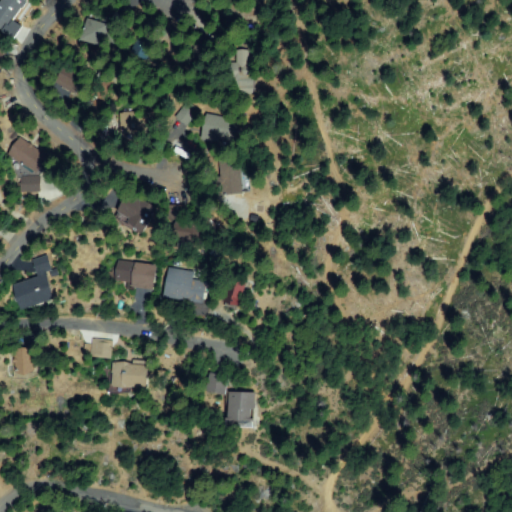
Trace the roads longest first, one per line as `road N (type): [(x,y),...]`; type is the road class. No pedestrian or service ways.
road 1 (residential): [(0,237),(67,198),(81,180),(76,149),(23,86),(17,60),(20,43),(60,0)]
road 2 (residential): [(227,347),(132,317),(0,313)]
road 3 (residential): [(0,511),(42,487),(186,511)]
